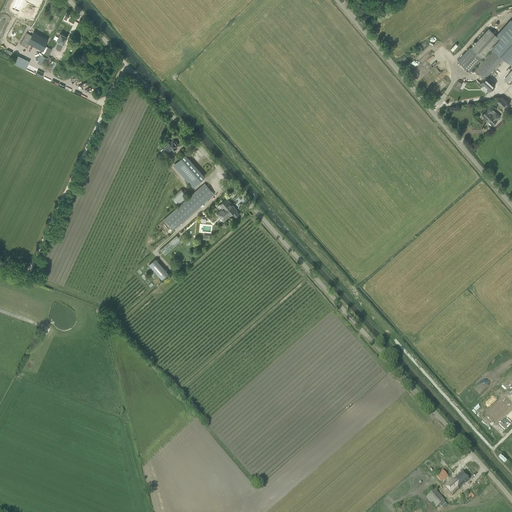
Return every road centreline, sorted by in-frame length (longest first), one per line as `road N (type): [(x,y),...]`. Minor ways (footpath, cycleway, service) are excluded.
road 1 (unclassified): [(511,500),(69,0)]
road 2 (unclassified): [(511,203),(338,0)]
road 3 (track): [(127,65),(26,275),(0,265)]
